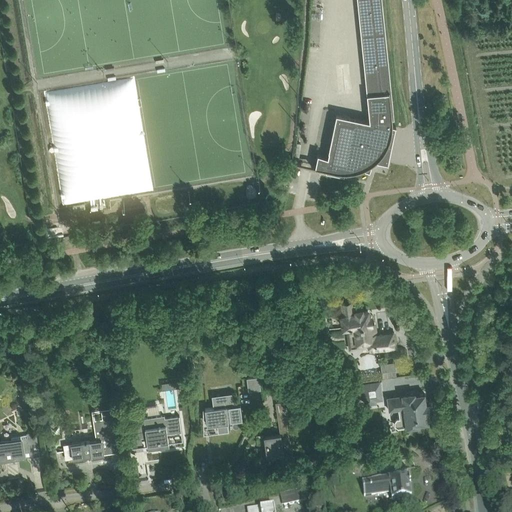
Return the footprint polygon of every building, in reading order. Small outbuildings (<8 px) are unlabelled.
[(315,165),(315,167),(327,169),(326,171),(344,175),(345,172),(348,172),(352,171),(355,171),(358,170),(362,168),(370,171),(372,165),(373,160),(374,161),(375,161),(376,160),(383,125),(383,124),(384,125),(392,126),(392,124),(393,123),(393,121),(392,120),(392,119),(392,117),(379,0),(357,0),(370,121),(336,114),(329,151),(328,157),(318,154),(315,165)] [(137,81),(40,96),(61,203),(156,187),(137,81)] [(344,314),(341,315),(343,328),(346,328),(355,327),(356,337),(357,344),(361,343),(369,342),(370,347),(370,350),(383,348),(397,347),(395,333),(381,334),(374,335),(374,332),(376,332),(375,323),(373,324),(371,316),(369,316),(368,311),(363,312),(362,309),(356,310),(356,312),(354,313),(352,302),(342,303),(344,314)] [(395,362),(381,364),(382,372),(396,370),(395,362)] [(249,391),(261,390),(260,378),(247,379),(249,391)] [(368,383),(362,384),(364,398),(370,397),(368,383)] [(212,389),(213,394),(233,391),(232,385),(212,389)] [(402,395),(387,397),(389,411),(399,410),(400,418),(397,419),(395,421),(396,426),(398,427),(406,426),(406,427),(406,428),(407,428),(419,426),(420,426),(420,425),(419,424),(428,423),(429,423),(429,422),(427,413),(427,412),(426,404),(425,394),(425,393),(424,393),(415,395),(415,394),(416,393),(415,393),(415,392),(414,393),(406,394),(403,394),(402,394),(402,395)] [(231,420),(242,419),(240,404),(234,405),(232,393),(212,395),(213,405),(214,407),(202,409),(203,416),(206,415),(208,426),(208,425),(208,426),(217,425),(218,432),(229,431),(228,423),(227,423),(227,420),(230,420),(231,420)] [(280,434),(264,437),(265,445),(267,458),(277,456),(284,455),(282,444),(290,443),(287,423),(290,422),(286,401),(285,401),(276,402),(280,434)] [(81,442),(64,445),(64,450),(65,451),(66,459),(84,457),(84,458),(87,457),(87,456),(89,456),(89,457),(92,456),(92,455),(110,453),(110,450),(122,448),(121,441),(116,407),(103,409),(107,438),(96,440),(90,441),(90,440),(86,440),(87,441),(84,441),(81,441),(81,442)] [(169,448),(167,434),(181,432),(178,416),(175,416),(165,418),(164,415),(144,418),(144,420),(129,422),(131,436),(142,434),(142,431),(146,431),(148,451),(169,448)] [(0,442),(0,463),(2,463),(1,460),(24,457),(30,456),(43,454),(41,444),(40,435),(39,431),(27,433),(27,434),(11,437),(12,441),(0,442)] [(328,462),(321,463),(322,470),(340,467),(339,459),(328,460),(328,462)] [(363,481),(362,481),(362,482),(362,483),(364,495),(364,496),(364,497),(365,497),(365,496),(372,495),(390,493),(391,493),(392,500),(391,500),(392,501),(400,500),(403,500),(403,499),(405,499),(411,498),(411,497),(409,486),(410,486),(409,479),(408,479),(406,469),(407,469),(407,468),(407,467),(406,467),(406,468),(398,469),(398,468),(396,468),(396,469),(388,470),(387,471),(387,472),(388,472),(389,478),(388,478),(381,479),(381,478),(372,479),(372,480),(370,481),(363,482),(363,481)] [(283,505),(303,500),(300,490),(281,495),(283,505)]
